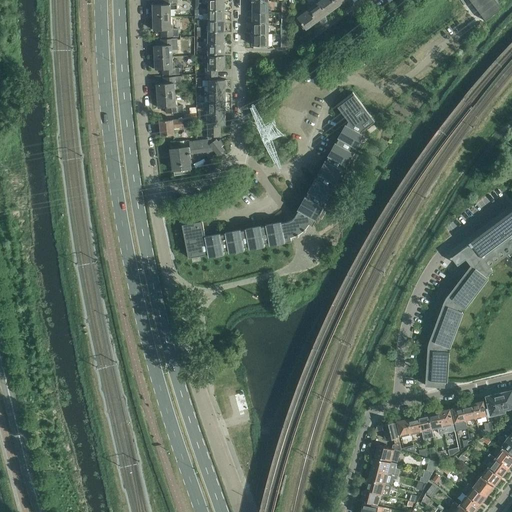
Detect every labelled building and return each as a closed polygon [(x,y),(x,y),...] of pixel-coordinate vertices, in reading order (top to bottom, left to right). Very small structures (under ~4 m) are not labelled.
[(153,5),(153,17),(171,17),(171,9),(178,9),(177,0),(160,0),(161,4),(153,5)] [(209,3),(209,10),(225,10),(224,0),(206,0),(206,3),(209,3)] [(317,0),(319,2),(318,2),(327,14),(337,7),(332,0),(317,0)] [(485,21),(503,7),(498,0),(470,0),(474,5),(473,6),(474,7),(475,6),(480,12),(479,13),(485,21)] [(253,1),(253,12),(269,12),(269,1),(252,1),(253,1)] [(318,2),(308,10),(317,21),(327,14),(318,2)] [(209,10),(208,21),(224,21),(225,10),(209,10)] [(317,21),(308,10),(298,17),(302,23),(300,24),(304,29),(305,28),(306,29),(317,21)] [(253,12),(253,23),(269,23),(269,12),(253,12)] [(171,17),(153,17),(154,30),(161,30),(161,37),(178,36),(178,29),(171,29),(171,17)] [(208,25),(208,31),(224,32),(224,21),(208,21),(197,20),(197,24),(199,25),(208,25)] [(253,23),(253,34),(269,34),(269,23),(253,23)] [(208,31),(208,42),(224,43),(224,32),(208,31)] [(269,34),(253,34),(252,45),(268,46),(269,34)] [(154,46),(155,57),(172,56),(172,50),(174,49),(174,45),(178,45),(177,38),(161,39),(162,45),(154,46)] [(224,43),(208,42),(208,43),(197,43),(197,47),(208,47),(208,54),(224,54),(224,43)] [(172,56),(155,57),(156,69),(163,69),(163,75),(179,74),(179,68),(173,68),(172,56)] [(225,69),(225,56),(209,56),(209,69),(206,69),(206,78),(218,78),(218,69),(225,69)] [(157,84),(158,96),(175,94),(174,83),(181,82),(181,76),(164,77),(164,83),(157,84)] [(209,80),(209,91),(225,91),(225,80),(209,80)] [(209,91),(208,102),(225,102),(225,91),(209,91)] [(346,123),(345,124),(346,124),(338,137),(339,138),(336,142),(335,141),(335,142),(328,155),(328,156),(326,160),(325,159),(325,160),(318,173),(317,173),(318,174),(316,178),(315,178),(308,191),(309,192),(306,196),(305,195),(305,196),(298,209),(297,209),(298,210),(294,217),(292,219),(290,221),(287,221),(281,222),(281,221),(281,222),(267,225),(266,224),(266,225),(261,226),(261,225),(260,225),(260,226),(246,229),(246,228),(246,229),(241,230),(241,229),(240,229),(240,230),(226,232),(225,232),(226,233),(221,234),(220,233),(206,236),(202,218),(182,222),(189,257),(209,253),(209,256),(210,256),(224,253),(224,254),(225,253),(224,251),(229,250),(229,253),(230,252),(244,249),(244,250),(245,250),(244,247),(249,246),(250,249),(250,248),(264,245),(264,246),(265,246),(265,243),(269,242),(270,245),(271,245),(270,244),(285,241),(285,242),(292,241),(292,240),(291,240),(291,237),(293,236),(295,235),(297,234),(298,236),(300,235),(299,234),(301,232),(302,231),(304,230),(305,231),(307,230),(305,229),(307,227),(308,225),(309,223),(313,224),(312,225),(313,225),(316,219),(323,206),(324,206),(321,204),(323,200),(326,201),(327,201),(326,201),(333,188),(334,188),(331,186),(333,182),(336,183),(343,170),(344,170),(341,168),(344,164),(346,165),(347,165),(346,164),(353,152),(354,152),(351,150),(354,146),(356,147),(357,147),(356,146),(363,134),(364,134),(362,132),(363,130),(375,121),(353,92),(336,105),(349,120),(347,124),(346,123)] [(175,94),(158,96),(159,108),(166,107),(167,113),(183,112),(183,105),(176,106),(175,94)] [(208,102),(208,113),(225,113),(225,102),(208,102)] [(205,113),(199,113),(199,118),(208,118),(208,137),(220,137),(220,125),(225,125),(225,113),(208,113),(205,113)] [(276,117),(259,122),(264,140),(272,138),(274,146),(279,145),(277,138),(282,137),(276,117)] [(160,121),(161,136),(174,134),(174,128),(184,127),(183,119),(173,120),(173,119),(160,121)] [(171,149),(174,170),(180,169),(180,175),(191,173),(189,155),(191,155),(191,154),(215,150),(218,154),(224,150),(221,147),(224,145),(220,140),(218,142),(216,140),(204,139),(189,141),(190,147),(188,147),(171,149)] [(428,347),(428,350),(429,350),(427,379),(426,379),(426,385),(445,386),(445,381),(448,381),(448,380),(447,380),(449,351),(450,351),(447,350),(447,348),(448,346),(451,347),(451,346),(450,346),(463,311),(464,312),(464,311),(461,310),(462,308),(464,306),(466,308),(466,307),(465,307),(488,277),(488,278),(489,277),(487,276),(493,270),(490,267),(511,250),(511,211),(471,242),(471,241),(469,242),(470,244),(461,250),(460,251),(452,257),(458,265),(466,258),(471,265),(472,265),(449,294),(447,296),(445,299),(444,301),(443,304),(444,304),(431,339),(430,339),(429,341),(428,344),(428,347)] [(511,389),(500,393),(505,412),(505,411),(505,409),(511,407),(511,389)] [(505,412),(500,393),(486,396),(489,408),(487,408),(489,415),(505,412)] [(474,403),(473,403),(476,419),(487,416),(484,401),(479,402),(477,401),(474,402),(474,403)] [(467,405),(462,406),(466,421),(476,419),(473,403),(472,403),(471,402),(468,403),(467,405)] [(466,421),(462,406),(458,407),(457,406),(453,406),(453,408),(452,408),(455,424),(466,421)] [(444,410),(439,411),(444,432),(449,430),(450,431),(453,430),(454,429),(455,429),(450,409),(448,409),(447,408),(444,409),(444,410)] [(430,413),(429,414),(432,429),(438,428),(439,433),(444,432),(439,411),(435,412),(433,411),(430,412),(430,413)] [(423,415),(418,416),(422,431),(432,429),(429,414),(428,414),(427,413),(424,413),(423,415)] [(409,418),(408,418),(412,434),(422,431),(418,416),(414,417),(413,416),(410,417),(409,418)] [(412,434),(408,418),(407,419),(406,417),(403,418),(402,420),(397,421),(401,436),(412,434)] [(387,440),(394,438),(397,449),(402,451),(399,437),(395,421),(389,423),(388,422),(385,422),(384,424),(383,424),(385,434),(384,434),(385,439),(386,438),(387,440)] [(483,437),(486,435),(491,432),(490,427),(481,429),(483,437)] [(503,432),(505,433),(511,438),(511,431),(511,433),(506,429),(503,432)] [(511,438),(505,433),(503,436),(506,439),(502,445),(511,452),(511,438)] [(486,435),(483,437),(480,439),(488,444),(491,440),(486,435)] [(376,456),(392,460),(397,462),(400,450),(379,445),(378,450),(376,450),(375,454),(377,455),(376,456)] [(428,448),(430,457),(438,455),(436,447),(428,448)] [(511,455),(502,449),(496,457),(509,467),(511,464),(511,455)] [(438,451),(440,461),(448,459),(446,450),(438,451)] [(450,462),(456,467),(460,462),(454,457),(450,462)] [(496,457),(489,466),(502,476),(503,475),(503,476),(506,472),(506,471),(509,467),(496,457)] [(393,474),(398,475),(400,469),(396,468),(397,463),(376,458),(375,460),(374,459),(372,464),(374,464),(373,468),(388,473),(393,474)] [(434,471),(438,460),(431,458),(427,469),(434,471)] [(442,469),(448,475),(453,469),(446,463),(442,469)] [(502,476),(489,466),(482,475),(495,485),(496,484),(497,484),(500,481),(499,480),(502,476)] [(370,472),(368,479),(386,483),(388,473),(373,468),(372,473),(370,472)] [(430,482),(432,471),(425,470),(422,480),(430,482)] [(481,477),(474,486),(487,495),(490,492),(491,492),(494,488),(493,488),(494,486),(481,477)] [(368,485),(367,489),(381,493),(388,495),(391,485),(386,483),(368,479),(367,484),(368,485)] [(463,491),(467,494),(480,504),(483,500),(484,501),(487,497),(486,496),(487,495),(474,486),(470,482),(469,483),(468,483),(466,486),(466,487),(463,491)] [(439,489),(432,484),(425,492),(432,498),(439,489)] [(367,489),(366,489),(362,500),(378,504),(381,493),(367,489)] [(409,499),(414,502),(417,496),(412,493),(409,499)] [(480,504),(467,494),(460,503),(471,511),(474,511),(475,511),(478,509),(477,508),(480,504)] [(449,510),(451,511),(468,511),(455,501),(455,502),(453,502),(451,505),(451,506),(449,510)] [(382,511),(384,507),(363,502),(363,504),(361,505),(361,509),(361,510),(360,511),(382,511)]
